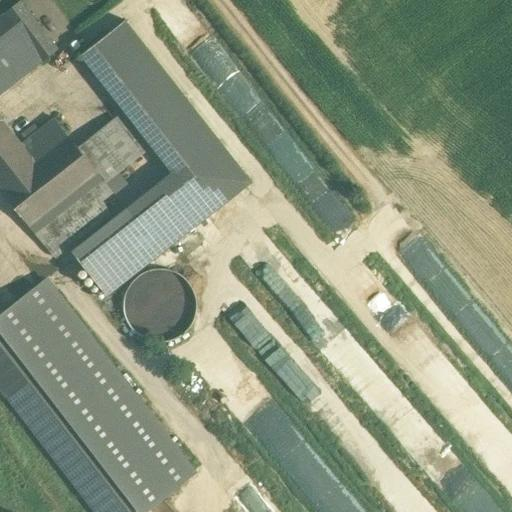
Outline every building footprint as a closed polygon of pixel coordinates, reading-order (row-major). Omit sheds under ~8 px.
[(58,49),(21,1),(4,14),(22,38),(41,62),(58,49)] [(0,17),(0,55),(22,38),(4,14),(0,17)] [(252,182),(125,20),(94,45),(195,176),(139,220),(164,251),(252,182)] [(22,38),(0,55),(0,93),(41,62),(22,38)] [(0,186),(2,189),(36,163),(22,145),(0,116),(0,186)] [(55,118),(22,145),(36,163),(69,136),(55,118)] [(115,118),(78,148),(98,173),(106,183),(143,154),(115,118)] [(36,163),(2,189),(30,226),(98,173),(78,148),(69,136),(36,163)] [(98,173),(30,226),(46,245),(113,193),(106,183),(98,173)] [(139,220),(82,264),(107,296),(164,251),(139,220)] [(195,320),(198,305),(195,291),(186,279),(174,272),(160,269),(146,272),(134,280),(126,292),(124,306),(127,321),(135,332),(147,340),(161,343),(175,340),(187,332),(195,320)] [(48,280),(0,317),(0,322),(145,511),(195,472),(48,280)] [(348,355),(359,345),(335,318),(314,336),(330,354),(339,346),(348,355)] [(0,322),(0,343),(129,511),(142,511),(145,511),(0,322)] [(129,511),(0,343),(0,386),(96,511),(129,511)]
